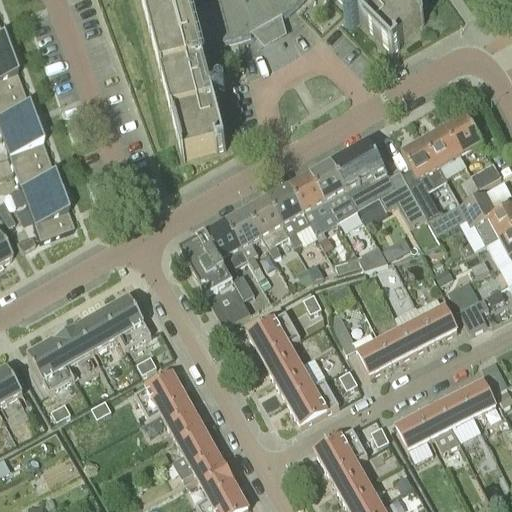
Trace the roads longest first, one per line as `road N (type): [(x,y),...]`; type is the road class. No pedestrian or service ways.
road 1 (residential): [(136,243),(469,62)]
road 2 (residential): [(511,337),(260,469)]
road 3 (residential): [(136,243),(131,208),(52,0)]
road 4 (residential): [(260,469),(136,243)]
road 5 (residential): [(0,321),(136,243)]
